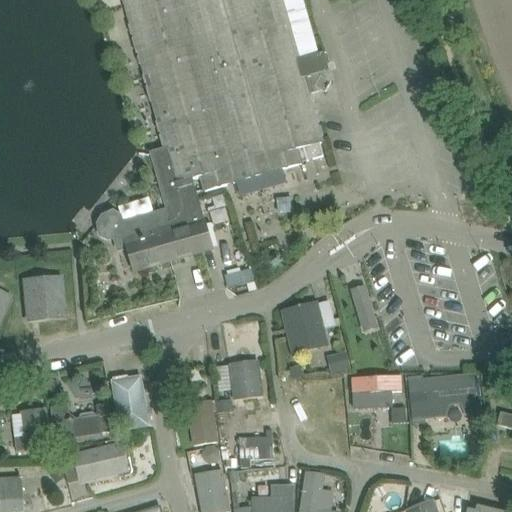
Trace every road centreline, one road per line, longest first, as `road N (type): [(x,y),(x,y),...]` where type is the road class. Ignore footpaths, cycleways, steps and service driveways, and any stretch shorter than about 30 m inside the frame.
road 1 (residential): [(369,466),(309,455),(291,441),(264,306)]
road 2 (residential): [(0,371),(169,328)]
road 3 (unclassified): [(345,252),(389,231),(426,228),(511,241)]
road 4 (residential): [(176,489),(169,328)]
road 5 (residential): [(511,487),(369,466)]
